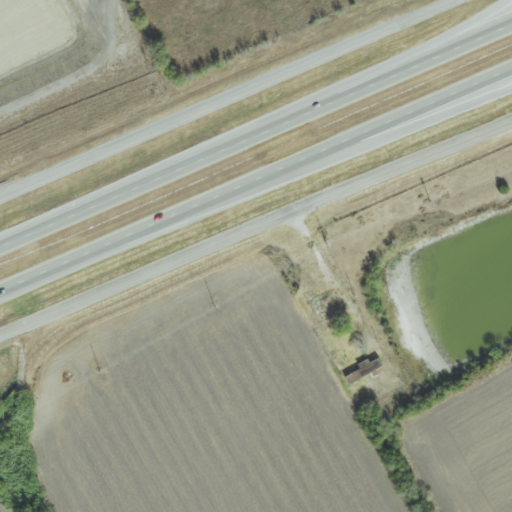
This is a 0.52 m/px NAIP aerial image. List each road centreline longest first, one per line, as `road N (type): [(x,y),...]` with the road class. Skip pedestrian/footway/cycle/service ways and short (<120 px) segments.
road 1 (tertiary): [(0,339),(511,122)]
road 2 (tertiary): [(460,0),(0,199)]
road 3 (motorway): [(511,1),(226,151)]
road 4 (motorway): [(511,26),(226,151)]
road 5 (motorway): [(0,294),(258,182)]
road 6 (motorway): [(258,182),(511,71)]
road 7 (motorway): [(258,182),(511,91)]
road 8 (motorway): [(226,151),(0,249)]
